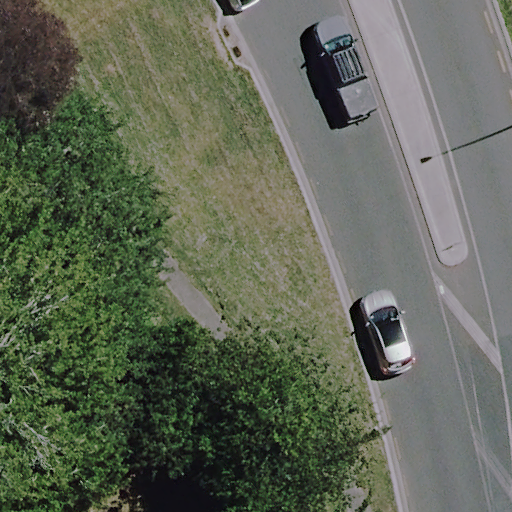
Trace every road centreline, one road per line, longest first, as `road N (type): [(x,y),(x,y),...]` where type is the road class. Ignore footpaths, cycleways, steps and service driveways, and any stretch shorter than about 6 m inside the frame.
road 1 (tertiary): [(485,444),(387,252),(300,0)]
road 2 (tertiary): [(441,0),(487,250),(485,444)]
